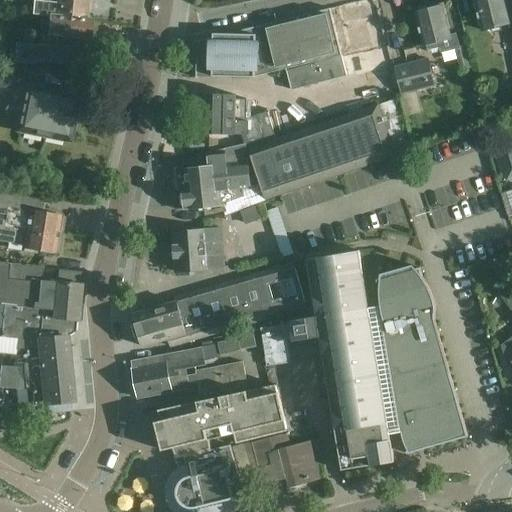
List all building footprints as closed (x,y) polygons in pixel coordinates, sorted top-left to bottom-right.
[(49,15),(83,19),(85,0),(51,0),(49,0),(32,0),(31,14),(42,15),(49,15)] [(378,0),(373,0),(337,7),(349,52),(389,43),(378,0)] [(501,0),(474,0),(483,31),(508,25),(501,0)] [(456,34),(449,35),(442,6),(428,10),(427,8),(421,10),(420,12),(416,13),(424,46),(426,46),(427,51),(432,53),(441,51),(441,53),(459,48),(456,34)] [(213,37),(203,40),(195,41),(195,43),(197,42),(196,78),(197,78),(197,77),(213,78),(213,76),(255,77),(255,76),(341,56),(330,9),(226,34),(213,33),(213,37)] [(42,15),(38,45),(46,45),(77,49),(79,48),(85,49),(89,47),(90,41),(87,38),(89,19),(83,19),(49,15),(42,15)] [(78,51),(77,49),(46,45),(38,45),(15,43),(13,59),(31,61),(31,58),(51,60),(51,59),(77,61),(78,51)] [(286,71),(291,90),(346,76),(341,56),(286,71)] [(434,85),(428,59),(397,67),(403,93),(434,85)] [(393,98),(402,96),(399,83),(390,85),(393,98)] [(67,140),(67,139),(77,96),(26,85),(17,129),(67,140)] [(358,94),(360,101),(370,98),(368,91),(358,94)] [(246,149),(275,140),(272,127),(273,127),(268,112),(246,119),(246,100),(236,99),(236,95),(196,94),(194,121),(207,121),(207,134),(242,135),(244,144),(246,149)] [(368,99),(371,106),(380,103),(378,95),(368,99)] [(360,101),(362,109),(371,106),(368,99),(360,101)] [(378,104),(275,140),(246,149),(244,144),(208,153),(209,162),(172,166),(178,211),(223,205),(225,216),(410,151),(392,101),(379,105),(378,104)] [(504,186),(511,183),(511,164),(498,169),(504,186)] [(0,189),(0,218),(61,229),(62,221),(56,212),(43,210),(42,213),(17,208),(19,193),(0,189)] [(61,229),(0,218),(0,239),(21,243),(20,246),(52,252),(53,249),(57,249),(59,239),(55,238),(56,230),(60,231),(61,229)] [(207,267),(225,266),(222,228),(173,232),(176,272),(207,269),(207,267)] [(287,339),(292,339),(292,342),(318,338),(340,471),(370,467),(373,467),(373,466),(380,465),(380,466),(383,465),(390,463),(390,464),(393,463),(388,435),(401,433),(402,438),(403,442),(405,447),(408,452),(405,453),(406,455),(422,451),(424,446),(431,447),(439,446),(467,438),(419,269),(408,272),(407,272),(402,273),(386,278),(387,278),(376,282),(381,301),(383,303),(382,305),(380,308),(368,310),(358,252),(306,261),(315,318),(289,323),(260,328),(266,366),(291,362),(287,339)] [(0,306),(4,307),(51,312),(51,316),(75,319),(77,284),(41,280),(42,268),(0,263),(0,306)] [(293,264),(172,297),(173,301),(138,311),(136,312),(134,314),(133,317),(133,320),(140,347),(166,340),(168,346),(305,309),(293,264)] [(51,312),(4,307),(1,337),(23,339),(24,367),(25,389),(25,405),(29,404),(30,414),(71,410),(69,400),(70,400),(65,337),(74,330),(75,319),(51,316),(51,312)] [(253,335),(237,339),(240,351),(256,347),(253,335)] [(511,339),(510,341),(502,347),(506,361),(508,364),(511,369),(511,339)] [(162,377),(187,372),(186,368),(207,364),(203,345),(157,355),(162,377)] [(162,377),(157,355),(131,360),(139,399),(191,388),(190,385),(198,383),(200,395),(203,395),(198,370),(195,371),(196,375),(188,376),(187,372),(162,377)] [(242,361),(229,364),(198,370),(203,395),(247,385),(242,361)] [(0,366),(0,386),(25,389),(24,367),(0,365),(0,366)] [(259,389),(164,411),(176,456),(271,432),(259,389)] [(310,442),(291,447),(287,434),(249,445),(256,469),(271,465),(268,454),(279,451),(290,488),(306,484),(305,480),(320,476),(310,442)] [(224,511),(246,507),(247,510),(248,509),(247,506),(229,445),(179,457),(182,467),(178,469),(171,475),(167,484),(165,493),(167,502),(172,510),(174,511),(224,511)]
